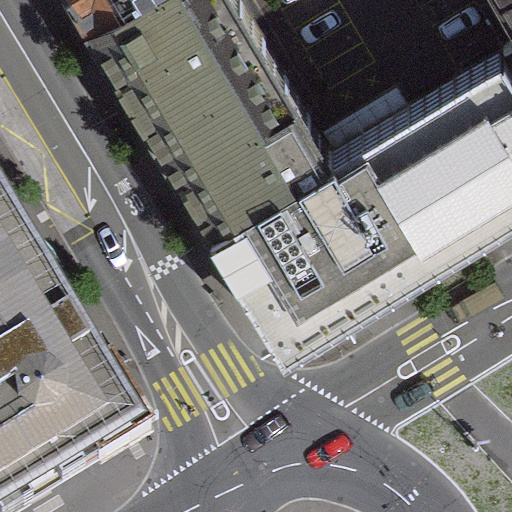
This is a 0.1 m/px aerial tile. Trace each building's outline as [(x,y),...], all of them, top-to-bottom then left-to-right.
[(79,0),(93,23),(130,0),(79,0)] [(156,126),(216,226),(347,147),(258,0),(130,0),(93,23),(156,126)] [(511,0),(501,0),(491,6),(511,41),(511,47),(496,58),(511,84),(511,0)] [(511,207),(511,84),(496,58),(423,101),(347,147),(216,226),(266,308),(287,343),(494,218),(511,207)] [(0,511),(70,511),(145,469),(82,362),(0,221),(0,511)]
